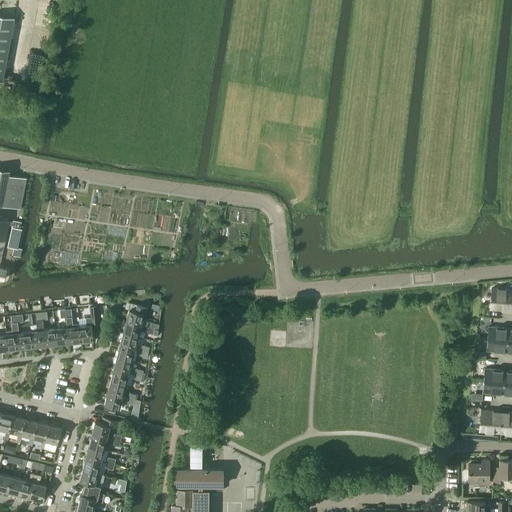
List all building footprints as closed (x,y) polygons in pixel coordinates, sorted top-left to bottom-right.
[(0,80),(1,80),(12,17),(0,15),(0,80)] [(0,168),(0,204),(20,208),(26,179),(8,175),(9,171),(0,168)] [(0,217),(0,277),(4,278),(7,268),(0,266),(0,260),(9,219),(0,217)] [(11,227),(20,229),(21,221),(13,219),(11,227)] [(11,227),(7,246),(17,248),(21,229),(20,229),(11,227)] [(511,290),(491,288),(490,308),(510,310),(511,290)] [(129,309),(126,321),(141,325),(147,326),(148,321),(142,319),(144,313),(146,314),(147,307),(137,304),(135,311),(129,309)] [(79,326),(81,341),(93,340),(92,323),(98,322),(96,306),(90,307),(91,317),(86,318),(86,325),(79,326)] [(67,327),(69,343),(81,341),(79,326),(79,323),(73,324),(72,316),(66,317),(67,327)] [(31,331),(33,347),(45,345),(43,330),(42,320),(36,320),(37,330),(31,331)] [(141,325),(126,321),(123,333),(138,337),(141,325)] [(8,349),(20,348),(19,332),(18,322),(12,323),(13,330),(6,331),(7,334),(8,349)] [(508,328),(488,326),(487,338),(507,340),(508,328)] [(55,328),(57,344),(69,343),(67,327),(55,328)] [(45,345),(57,344),(55,328),(43,330),(45,345)] [(20,348),(33,347),(31,331),(19,332),(20,348)] [(123,333),(120,345),(135,349),(135,348),(141,350),(142,344),(136,343),(138,337),(123,333)] [(0,350),(8,349),(7,334),(0,334),(0,350)] [(507,340),(487,338),(486,350),(506,352),(507,340)] [(117,357),(131,360),(135,349),(120,345),(117,357)] [(117,357),(113,368),(128,372),(129,372),(134,373),(136,368),(130,366),(131,360),(117,357)] [(125,384),(128,372),(113,368),(110,380),(125,384)] [(505,370),(484,368),(483,380),(503,382),(505,370)] [(511,370),(505,370),(503,382),(511,382),(511,370)] [(110,380),(107,392),(122,396),(125,384),(110,380)] [(503,382),(483,380),(482,392),(502,394),(503,382)] [(511,382),(503,382),(502,394),(511,394),(511,382)] [(105,404),(103,410),(114,413),(116,407),(119,408),(121,401),(127,402),(128,397),(122,396),(107,392),(104,404),(105,404)] [(501,412),(481,410),(479,430),(499,432),(501,412)] [(0,413),(0,428),(6,430),(8,431),(12,415),(0,412),(0,413)] [(511,412),(501,412),(499,432),(511,433),(511,412)] [(8,431),(6,430),(4,438),(8,439),(10,431),(18,433),(21,434),(24,418),(12,415),(8,431)] [(95,421),(92,433),(107,437),(110,425),(116,427),(118,421),(103,417),(101,423),(95,421)] [(21,434),(18,433),(16,441),(20,442),(22,434),(30,436),(33,437),(36,421),(24,418),(21,434)] [(33,437),(30,436),(28,444),(32,445),(34,437),(42,439),(45,440),(48,425),(36,421),(33,437)] [(61,428),(48,425),(45,440),(42,439),(40,447),(44,448),(46,440),(57,443),(61,428)] [(92,433),(89,445),(104,449),(110,450),(111,444),(113,439),(107,437),(92,433)] [(202,442),(189,442),(189,466),(202,466),(202,445),(202,442)] [(104,449),(89,445),(86,457),(101,461),(104,449)] [(86,457),(83,469),(98,472),(101,461),(86,457)] [(463,484),(463,485),(468,485),(468,479),(479,479),(489,479),(489,459),(481,459),(481,464),(468,464),(468,471),(463,470),(463,484)] [(511,475),(511,459),(499,459),(499,466),(494,466),(493,480),(500,480),(500,475),(511,475)] [(208,511),(209,490),(213,490),(222,490),(222,468),(205,468),(202,468),(174,468),(174,490),(177,490),(176,506),(172,506),(171,511),(208,511)] [(98,472),(83,469),(80,481),(85,482),(84,488),(99,492),(103,474),(98,472)] [(29,481),(22,479),(18,494),(30,497),(36,473),(31,472),(29,481)] [(0,489),(6,491),(10,476),(0,473),(0,489)] [(36,473),(30,497),(42,500),(46,485),(39,483),(41,475),(36,473)] [(6,491),(18,494),(22,479),(10,476),(6,491)] [(99,492),(84,488),(82,494),(81,494),(78,506),(92,510),(95,511),(97,503),(102,501),(104,493),(101,492),(99,492)] [(466,511),(485,511),(485,501),(466,501),(466,511)]
